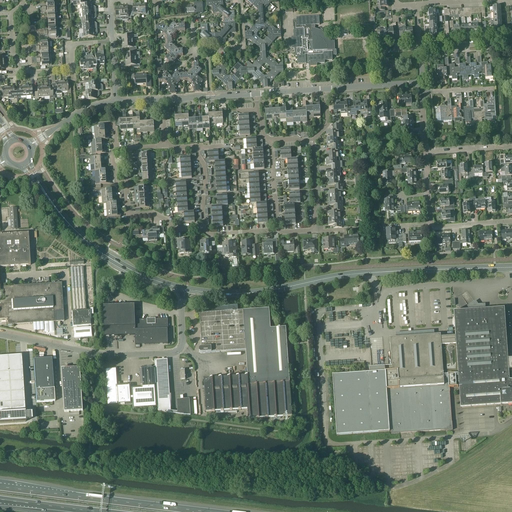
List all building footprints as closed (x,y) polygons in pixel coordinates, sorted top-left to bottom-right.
[(265,9),(270,4),(265,0),(262,0),(262,1),(259,1),(257,0),(256,0),(252,5),(258,9),(258,15),(266,14),(265,9)] [(221,15),(226,9),(223,6),(223,1),(207,2),(207,6),(211,6),(213,7),(213,13),(218,12),(221,15)] [(387,1),(380,1),(377,2),(377,4),(380,4),(380,7),(377,8),(378,11),(379,11),(385,10),(385,7),(388,7),(389,7),(388,3),(387,1)] [(82,13),(96,12),(95,8),(93,6),(92,6),(92,4),(88,5),(81,5),(82,13)] [(140,14),(139,4),(133,5),(133,10),(131,10),(131,16),(134,16),(134,15),(140,14)] [(139,4),(140,14),(145,14),(145,15),(149,15),(148,8),(145,8),(145,4),(139,4)] [(131,10),(128,10),(127,7),(121,8),(122,20),(122,21),(128,20),(128,19),(131,19),(131,16),(131,10)] [(432,8),(428,9),(428,11),(427,11),(427,15),(428,15),(428,17),(439,16),(439,14),(436,14),(436,10),(432,11),(432,8)] [(224,22),(235,22),(234,11),(229,11),(226,9),(221,15),(224,17),(224,22)] [(82,21),(93,21),(93,19),(94,19),(96,17),(96,12),(82,13),(82,21)] [(266,31),(271,25),(266,20),(266,14),(258,15),(258,21),(254,26),(259,31),(261,29),(264,29),(266,31)] [(294,37),(291,37),(292,41),(292,49),(295,48),(295,56),(297,56),(298,64),(306,64),(306,62),(309,62),(309,67),(317,66),(317,64),(325,63),(324,61),(332,61),(332,55),(337,55),(336,50),(335,50),(334,41),(333,42),(329,33),(328,35),(321,29),(320,30),(319,30),(315,29),(315,28),(315,25),(319,25),(319,17),(311,17),(296,18),(296,20),(293,21),(293,28),(294,31),(294,37)] [(471,25),(472,33),(478,32),(478,26),(481,26),(480,20),(477,20),(477,22),(471,22),(471,25)] [(83,29),(97,28),(96,24),(95,23),(93,23),(93,21),(82,21),(83,29)] [(162,35),(168,29),(168,28),(162,22),(159,25),(156,25),(156,33),(159,33),(162,35)] [(169,29),(175,34),(178,32),(185,31),(184,24),(177,24),(174,22),(169,28),(169,29)] [(222,31),(228,36),(230,33),(236,32),(235,22),(224,22),(225,28),(222,31)] [(459,34),(459,26),(453,26),(453,22),(449,22),(450,28),(453,28),(453,34),(459,34)] [(267,38),(272,43),(277,37),(281,37),(281,36),(281,29),(277,30),(271,25),(266,31),(269,33),(269,35),(267,38)] [(257,33),(259,31),(254,26),(249,31),(245,32),(246,39),(249,39),(255,44),(259,38),(257,37),(257,33)] [(97,28),(83,29),(83,38),(94,37),(94,35),(95,35),(97,33),(97,28)] [(387,39),(386,30),(380,30),(380,28),(377,29),(377,33),(380,33),(380,39),(387,39)] [(173,37),(175,34),(169,29),(168,29),(162,35),(165,37),(165,41),(173,41),(173,37)] [(430,36),(430,39),(435,39),(435,35),(437,35),(437,32),(440,31),(440,29),(437,29),(429,29),(430,36)] [(215,44),(214,34),(210,34),(205,31),(200,31),(200,36),(204,40),(204,45),(215,44)] [(225,39),(228,36),(222,31),(220,33),(214,34),(215,44),(226,44),(225,39)] [(268,48),(272,43),(267,38),(264,40),(262,41),(259,38),(255,44),(260,48),(260,52),(268,52),(268,48)] [(364,62),(364,52),(355,53),(355,51),(361,51),(360,38),(353,39),(353,47),(342,47),(342,56),(355,56),(355,62),(364,62)] [(133,47),(132,41),(123,42),(123,48),(127,48),(127,51),(135,50),(135,47),(133,47)] [(170,53),(176,46),(173,44),(173,41),(165,41),(165,45),(163,47),(169,52),(170,53)] [(170,53),(177,59),(179,56),(183,56),(182,49),(179,49),(176,46),(170,53)] [(125,54),(126,60),(139,59),(139,53),(135,53),(135,50),(127,51),(127,54),(125,54)] [(96,65),(104,65),(103,51),(98,51),(97,53),(97,54),(95,54),(95,58),(96,65)] [(269,66),(274,60),(268,56),(268,52),(260,52),(261,56),(256,61),(262,66),(263,64),(267,64),(269,66)] [(175,62),(177,59),(170,53),(169,54),(164,60),(167,62),(167,66),(175,65),(175,62)] [(95,58),(93,59),(93,57),(92,55),(87,56),(88,70),(96,69),(96,65),(95,58)] [(80,70),(88,70),(87,56),(83,56),(81,58),(81,59),(79,59),(80,70)] [(481,66),(482,75),(485,74),(485,77),(493,77),(492,56),(489,57),(490,66),(487,66),(487,62),(481,63),(481,66)] [(139,59),(126,60),(126,66),(130,66),(131,68),(139,68),(139,65),(136,65),(136,59),(139,59)] [(269,73),(275,78),(279,73),(284,73),(283,65),(279,65),(274,60),(269,66),(271,68),(271,71),(269,73)] [(259,69),(262,66),(256,61),(251,67),(247,67),(248,75),(252,75),(257,79),(262,74),(260,72),(259,69)] [(248,75),(247,67),(244,67),(238,63),(236,65),(234,68),(233,68),(236,71),(236,73),(234,75),(239,80),(244,75),(248,75)] [(482,75),(481,66),(476,67),(476,63),(470,64),(470,67),(471,75),(474,75),(474,78),(479,78),(479,75),(482,75)] [(190,70),(196,76),(197,76),(202,70),(200,67),(199,64),(192,64),(192,67),(190,70)] [(222,82),(227,76),(224,74),(224,71),(226,69),(220,64),(216,69),(212,70),(212,77),(217,77),(222,82)] [(471,75),(470,67),(465,67),(465,64),(459,64),(459,67),(460,76),(463,76),(463,79),(468,78),(468,76),(471,75)] [(449,77),(448,68),(443,69),(443,65),(437,66),(438,78),(441,77),(441,80),(446,80),(446,77),(449,77)] [(460,76),(459,67),(454,68),(454,65),(448,65),(448,68),(449,77),(452,77),(452,80),(457,79),(457,76),(460,76)] [(196,77),(196,76),(190,70),(188,73),(184,73),(184,81),(188,81),(191,83),(196,77)] [(184,81),(184,73),(180,73),(177,71),(172,77),(172,78),(178,84),(181,81),(184,81)] [(165,84),(171,78),(171,77),(165,72),(162,74),(159,75),(159,82),(163,82),(165,84)] [(270,83),(275,78),(269,73),(267,76),(264,76),(262,74),(257,79),(262,84),(263,88),(270,87),(270,83)] [(147,76),(147,74),(131,75),(132,88),(136,87),(136,85),(146,84),(147,88),(151,87),(151,75),(147,76)] [(235,85),(239,80),(234,75),(231,78),(229,78),(227,76),(222,82),(227,86),(227,90),(235,90),(235,85)] [(196,77),(191,83),(193,85),(194,92),(201,92),(201,85),(203,82),(197,77),(196,77)] [(176,86),(178,84),(172,78),(171,78),(165,84),(168,87),(169,94),(177,93),(176,86)] [(55,92),(61,91),(61,81),(55,82),(55,87),(52,87),(52,88),(53,94),(55,94),(55,92)] [(61,81),(61,91),(67,91),(67,93),(70,93),(70,86),(67,86),(67,81),(61,81)] [(99,91),(103,91),(102,86),(101,85),(99,85),(99,83),(97,83),(89,83),(85,83),(86,91),(89,91),(99,91)] [(19,88),(16,89),(17,99),(20,99),(20,97),(26,96),(25,86),(19,86),(19,88)] [(35,98),(34,93),(34,90),(31,91),(31,86),(25,86),(26,96),(32,96),(32,98),(35,98)] [(53,98),(53,94),(52,88),(49,88),(49,86),(43,87),(44,97),(50,96),(50,99),(53,98)] [(7,87),(7,97),(14,97),(14,99),(17,99),(16,89),(13,89),(13,87),(7,87)] [(38,97),(44,97),(43,87),(37,87),(38,92),(34,93),(35,98),(35,99),(38,99),(38,97)] [(99,95),(99,91),(89,91),(86,91),(85,92),(85,100),(96,99),(96,97),(98,97),(99,95)] [(411,96),(399,96),(399,105),(406,104),(406,107),(411,107),(411,104),(411,96)] [(452,117),(451,107),(450,99),(447,99),(448,109),(446,109),(446,106),(440,106),(441,118),(444,118),(444,121),(449,120),(449,117),(452,117)] [(351,115),(351,107),(348,107),(347,100),(344,100),(344,104),(340,104),(341,111),(341,114),(348,114),(348,116),(351,115)] [(361,105),(360,103),(360,101),(353,102),(354,107),(351,107),(351,115),(357,115),(357,112),(361,111),(361,105)] [(361,105),(361,111),(361,115),(368,114),(368,116),(371,116),(370,108),(368,108),(367,101),(364,101),(364,102),(360,103),(361,105)] [(463,118),(462,108),(461,101),(458,101),(459,110),(457,110),(457,107),(451,107),(452,117),(452,119),(455,119),(455,122),(460,121),(459,118),(463,118)] [(474,119),(473,109),(473,101),(469,101),(470,111),(468,111),(468,108),(462,108),(463,118),(463,120),(466,120),(466,122),(471,122),(470,119),(474,119)] [(485,117),(484,105),(484,102),(481,102),(481,109),(479,109),(479,108),(473,109),(474,119),(474,120),(477,120),(477,123),(482,123),(482,120),(485,120),(485,117)] [(394,113),(394,110),(394,109),(387,110),(387,103),(377,104),(377,110),(380,110),(380,116),(380,119),(388,118),(388,115),(390,115),(390,117),(395,117),(394,113)] [(484,105),(485,117),(487,116),(488,119),(493,119),(492,116),(496,116),(495,107),(490,108),(490,104),(484,105)] [(215,112),(216,124),(223,123),(223,115),(226,115),(225,109),(219,109),(219,112),(215,112)] [(407,113),(401,113),(394,113),(395,117),(404,118),(405,130),(413,129),(412,117),(407,117),(407,113)] [(119,126),(120,126),(120,130),(127,130),(126,118),(126,116),(123,116),(123,119),(119,119),(118,117),(118,119),(118,120),(116,120),(116,126),(119,126)] [(330,138),(337,138),(340,138),(340,131),(342,131),(342,128),(333,128),(333,131),(326,132),(326,135),(329,135),(330,138)] [(332,148),(341,148),(340,141),(337,141),(337,138),(330,138),(326,138),(327,145),(332,145),(332,148)] [(329,158),(336,158),(339,158),(339,151),(341,151),(341,148),(332,148),(332,151),(325,152),(325,155),(329,154),(329,158)] [(511,156),(505,157),(505,155),(500,155),(501,168),(510,167),(510,164),(511,163),(511,156)] [(400,164),(412,163),(411,156),(399,157),(400,164)] [(331,168),(340,168),(340,161),(337,161),(336,158),(329,158),(326,159),(326,165),(331,165),(331,168)] [(446,161),(437,162),(438,169),(442,169),(443,169),(443,172),(446,171),(448,171),(452,171),(451,167),(451,164),(446,164),(446,161)] [(482,168),(482,174),(482,177),(488,177),(488,172),(492,172),(492,163),(485,164),(485,168),(482,168)] [(471,178),(470,168),(467,168),(467,165),(460,165),(461,174),(467,174),(468,178),(471,178)] [(482,174),(482,168),(482,167),(470,168),(471,178),(474,178),(474,174),(482,174)] [(502,179),(511,179),(511,176),(511,175),(511,172),(511,171),(511,167),(511,168),(511,167),(501,168),(501,172),(505,172),(505,176),(502,176),(502,179)] [(327,178),(338,178),(337,174),(340,173),(340,168),(331,168),(331,171),(327,172),(327,178)] [(398,169),(398,172),(398,176),(402,176),(402,174),(407,174),(408,185),(416,184),(415,173),(410,173),(409,169),(401,169),(398,169)] [(441,172),(440,172),(440,176),(441,176),(442,181),(443,181),(444,184),(453,183),(452,180),(452,177),(448,178),(448,171),(446,171),(443,172),(442,172),(441,172)] [(384,184),(392,184),(391,172),(383,172),(384,184)] [(335,188),(343,187),(343,184),(341,184),(341,178),(338,178),(327,178),(327,182),(328,185),(334,185),(335,188)] [(511,179),(502,179),(502,183),(507,182),(507,189),(511,188),(511,181),(511,182),(511,179)] [(453,183),(444,184),(444,187),(439,187),(439,194),(450,193),(450,186),(453,186),(453,183)] [(332,198),(339,198),(342,197),(342,191),(344,191),(343,187),(335,188),(335,191),(328,192),(328,195),(332,194),(332,198)] [(504,205),(511,204),(511,194),(508,195),(508,198),(503,199),(504,205)] [(334,208),(343,208),(342,201),(339,201),(339,198),(332,198),(328,198),(329,205),(334,205),(334,208)] [(491,198),(484,198),(484,199),(485,208),(487,208),(488,212),(495,212),(494,202),(491,203),(491,198)] [(385,212),(394,211),(393,199),(385,200),(385,212)] [(453,199),(440,200),(440,207),(445,207),(446,210),(454,209),(453,199)] [(484,199),(472,200),(473,209),(476,209),(476,211),(485,210),(485,208),(484,199)] [(149,200),(138,201),(135,201),(135,204),(138,204),(138,208),(150,207),(149,200)] [(472,200),(469,200),(469,201),(466,202),(466,204),(462,205),(463,214),(470,214),(469,209),(473,209),(472,200)] [(407,206),(400,206),(401,212),(423,211),(423,209),(420,209),(419,203),(407,203),(407,206)] [(10,228),(17,228),(16,208),(8,208),(10,228)] [(338,218),(341,218),(341,211),(343,211),(343,208),(334,208),(334,211),(327,212),(328,215),(331,214),(331,218),(338,218)] [(117,209),(106,210),(107,217),(114,216),(115,219),(120,219),(120,216),(121,216),(120,213),(118,213),(117,209)] [(447,223),(454,222),(454,213),(454,209),(446,210),(446,213),(441,213),(441,220),(447,220),(447,223)] [(338,222),(338,218),(331,218),(328,218),(328,225),(333,225),(333,228),(342,228),(341,221),(338,222)] [(152,230),(142,230),(143,238),(143,242),(148,242),(157,241),(157,235),(163,234),(163,232),(163,231),(163,229),(163,228),(152,228),(152,230)] [(395,228),(386,229),(387,243),(398,243),(398,235),(398,232),(397,231),(395,231),(395,228)] [(502,240),(511,239),(511,230),(501,231),(502,240)] [(484,231),(478,231),(478,237),(480,237),(480,241),(492,240),(492,232),(484,233),(484,231)] [(421,232),(409,233),(410,241),(410,243),(425,242),(424,237),(421,238),(421,232)] [(463,244),(470,244),(469,232),(462,232),(463,244)] [(0,319),(7,319),(7,325),(56,322),(64,321),(63,311),(61,283),(0,286),(0,271),(0,267),(30,265),(28,233),(0,234),(0,319)] [(345,239),(340,239),(341,247),(347,246),(347,245),(359,244),(358,236),(361,236),(361,233),(356,233),(356,235),(353,235),(352,235),(349,235),(349,236),(345,236),(345,239)] [(438,245),(450,244),(449,235),(438,236),(438,245)] [(334,246),(334,238),(323,238),(324,249),(334,248),(334,253),(338,253),(337,246),(334,246)] [(183,240),(183,239),(177,239),(178,248),(179,248),(179,253),(192,253),(191,240),(183,240)] [(263,255),(274,254),(274,247),(277,247),(277,239),(270,240),(266,240),(266,244),(263,244),(263,255)] [(283,239),(280,239),(280,245),(284,245),(284,252),(294,251),(294,253),(298,252),(298,246),(294,246),(294,240),(283,241),(283,239)] [(312,241),(311,239),(304,240),(304,246),(303,247),(304,249),(307,249),(307,248),(311,248),(311,252),(318,251),(317,247),(317,246),(316,241),(312,241)] [(208,248),(208,240),(200,241),(201,252),(210,251),(210,255),(216,255),(215,247),(208,248)] [(251,245),(251,241),(242,242),(242,251),(242,255),(253,254),(253,256),(258,256),(257,245),(251,245)] [(231,243),(231,242),(223,243),(223,251),(222,251),(222,255),(229,254),(230,257),(237,257),(236,242),(231,243)] [(56,264),(67,264),(67,255),(55,256),(56,264)] [(73,309),(86,309),(83,266),(70,267),(73,309)] [(474,321),(478,319),(479,322),(486,321),(490,319),(494,319),(494,315),(498,313),(500,312),(503,319),(502,308),(483,309),(481,305),(476,305),(474,301),(462,307),(460,307),(460,310),(454,314),(462,313),(463,315),(469,314),(470,316),(473,316),(474,321)] [(135,305),(103,306),(104,336),(135,335),(135,345),(168,344),(167,330),(168,330),(168,319),(135,320),(135,305)] [(202,348),(199,350),(199,352),(202,354),(246,351),(247,376),(204,378),(206,412),(247,410),(248,420),(292,417),(286,328),(270,329),(269,310),(199,314),(202,348)] [(90,311),(71,312),(72,327),(91,325),(90,311)] [(91,327),(73,328),(74,338),(92,337),(91,327)] [(438,337),(388,338),(388,358),(390,350),(396,350),(397,373),(401,373),(401,351),(401,349),(411,349),(412,372),(415,372),(416,368),(416,347),(426,347),(427,370),(431,370),(431,360),(434,360),(439,361),(439,375),(440,373),(440,346),(452,345),(452,338),(438,338),(438,337)] [(0,423),(25,422),(25,420),(32,420),(31,412),(25,413),(21,357),(0,357),(0,423)] [(51,358),(33,359),(34,364),(36,402),(53,401),(52,392),(54,392),(52,364),(51,358)] [(167,359),(154,360),(155,367),(158,407),(158,412),(171,413),(167,359)] [(64,412),(83,411),(80,367),(73,368),(62,368),(64,412)] [(141,388),(131,388),(131,390),(131,392),(132,394),(132,395),(132,400),(132,405),(133,409),(158,407),(155,367),(140,368),(141,388)] [(117,368),(105,369),(108,406),(132,405),(132,400),(132,395),(132,394),(131,392),(131,390),(131,388),(131,385),(118,386),(117,368)] [(385,373),(332,376),(337,436),(390,433),(385,373)] [(458,410),(511,405),(510,391),(497,392),(497,385),(473,387),(473,389),(478,389),(478,398),(463,399),(463,403),(457,403),(458,410)]
